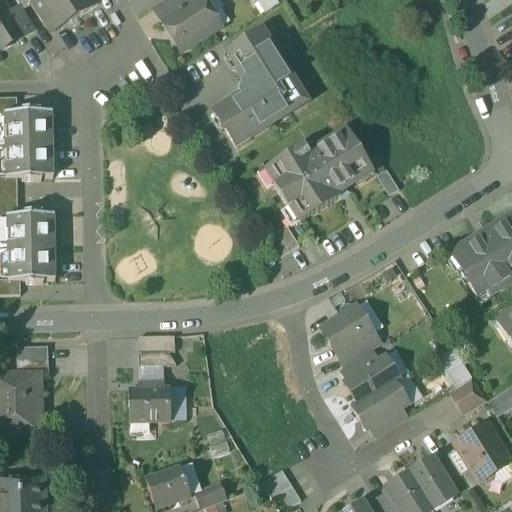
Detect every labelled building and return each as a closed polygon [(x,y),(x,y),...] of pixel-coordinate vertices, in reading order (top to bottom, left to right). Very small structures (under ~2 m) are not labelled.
[(14,0),(20,9),(22,13),(32,6),(28,0),(14,0)] [(28,0),(32,6),(51,36),(74,21),(61,0),(28,0)] [(94,0),(61,0),(74,21),(98,6),(94,0)] [(188,0),(167,0),(152,10),(160,22),(191,3),(188,0)] [(195,0),(191,3),(160,22),(181,55),(212,35),(204,21),(211,17),(199,0),(195,0)] [(0,3),(0,52),(22,39),(8,17),(0,3)] [(20,9),(8,17),(21,37),(33,30),(22,13),(20,9)] [(301,100),(260,34),(227,55),(227,56),(225,57),(226,58),(228,57),(236,69),(234,70),(235,72),(236,70),(244,82),(242,84),(239,96),(240,99),(214,115),(214,116),(212,117),(213,118),(215,117),(222,129),(220,131),(221,132),(223,131),(234,149),(289,115),(285,109),(301,100)] [(15,102),(0,102),(0,117),(3,117),(15,116),(15,102)] [(15,116),(3,117),(4,149),(51,148),(51,116),(39,116),(39,113),(21,113),(21,116),(15,116)] [(345,133),(311,154),(305,146),(264,172),(275,188),(273,189),(286,211),(288,210),(298,226),(339,200),(337,197),(356,185),(353,180),(369,170),(345,133)] [(51,148),(4,149),(5,181),(5,182),(15,182),(22,182),(23,185),(40,184),(40,182),(52,181),(51,148)] [(385,174),(375,180),(388,200),(398,194),(385,174)] [(5,181),(0,181),(0,200),(16,201),(15,182),(5,182),(5,181)] [(16,201),(0,200),(0,220),(5,220),(5,219),(16,219),(16,201)] [(41,216),(23,216),(23,219),(16,219),(5,219),(5,220),(6,252),(53,251),(53,219),(41,219),(41,216)] [(489,236),(480,241),(479,239),(449,257),(476,300),(485,295),(488,301),(511,285),(511,217),(487,233),(489,236)] [(276,236),(269,225),(259,232),(278,262),(288,256),(276,236)] [(286,229),(276,236),(288,256),(298,250),(286,229)] [(53,251),(6,252),(7,284),(7,285),(18,285),(24,285),(25,288),(42,287),(42,284),(54,284),(53,251)] [(268,258),(256,266),(262,275),(274,267),(268,258)] [(7,284),(0,284),(0,299),(19,299),(18,285),(7,285),(7,284)] [(352,313),(346,312),(341,315),(340,321),(320,333),(337,360),(338,360),(338,359),(361,344),(372,337),(355,311),(352,313)] [(511,314),(495,326),(511,351),(511,314)] [(361,344),(338,359),(338,360),(345,371),(370,355),(380,349),(372,337),(361,344)] [(137,341),(138,355),(167,355),(171,355),(171,340),(137,341)] [(46,350),(15,351),(16,363),(22,362),(22,363),(47,362),(46,350)] [(167,355),(138,355),(138,370),(175,369),(167,355)] [(345,371),(340,374),(346,384),(347,383),(348,384),(375,366),(377,365),(370,355),(345,371)] [(375,366),(348,384),(347,383),(346,384),(343,386),(357,408),(393,386),(398,383),(384,360),(377,365),(375,366)] [(47,362),(22,363),(22,362),(16,363),(16,378),(39,377),(39,378),(47,378),(47,362)] [(16,378),(0,378),(0,437),(41,437),(39,378),(39,377),(16,378)] [(470,382),(448,396),(463,420),(486,406),(470,382)] [(161,386),(140,387),(140,386),(138,387),(138,394),(128,394),(129,427),(130,427),(130,426),(168,425),(168,426),(169,426),(168,393),(163,393),(163,386),(161,386)] [(393,386),(357,408),(352,411),(366,433),(369,432),(370,431),(398,413),(398,414),(399,413),(407,408),(393,386)] [(398,413),(370,431),(369,432),(375,442),(406,423),(399,413),(398,414),(398,413)] [(486,428),(470,438),(465,437),(459,440),(458,446),(453,449),(478,487),(481,485),(486,486),(491,483),(492,478),(510,467),(486,428)] [(460,481),(445,459),(434,466),(448,488),(460,481)] [(434,466),(431,462),(408,477),(430,511),(434,511),(455,500),(448,488),(434,466)] [(191,467),(144,483),(154,511),(157,511),(189,501),(188,499),(193,497),(200,494),(191,467)] [(288,511),(300,505),(281,474),(261,487),(276,511),(288,511)] [(430,511),(408,477),(385,491),(387,495),(397,511),(430,511)] [(43,511),(42,482),(0,483),(0,511),(43,511)] [(200,494),(193,497),(198,511),(202,511),(225,503),(219,487),(200,494)] [(397,511),(387,495),(375,503),(381,511),(397,511)] [(381,511),(375,503),(363,510),(364,511),(381,511)]
